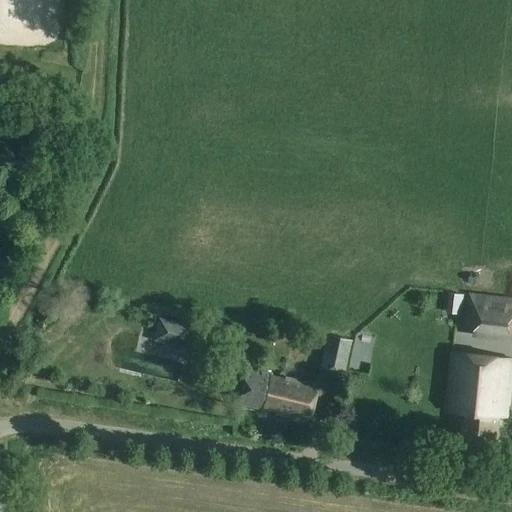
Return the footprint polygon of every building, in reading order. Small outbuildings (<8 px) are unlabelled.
[(511,296),(467,292),(463,327),(474,328),(472,339),(511,344),(511,296)] [(191,328),(159,321),(154,340),(186,348),(191,328)] [(348,340),(327,336),(320,367),(342,372),(348,340)] [(509,420),(511,395),(511,359),(455,354),(448,412),(467,415),(463,438),(500,442),(502,419),(509,420)] [(309,423),(319,386),(250,369),(241,405),(263,411),(265,405),(276,408),(275,415),(309,423)]
